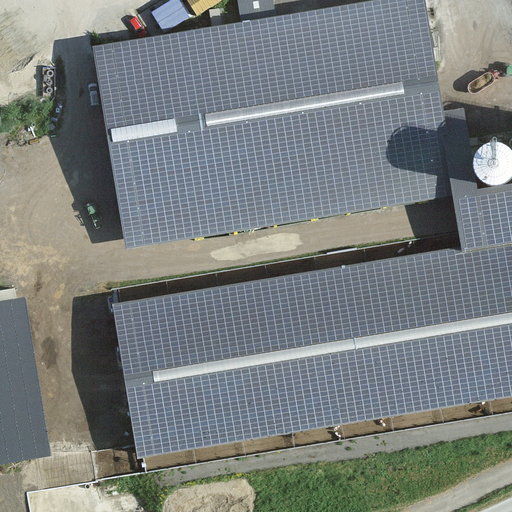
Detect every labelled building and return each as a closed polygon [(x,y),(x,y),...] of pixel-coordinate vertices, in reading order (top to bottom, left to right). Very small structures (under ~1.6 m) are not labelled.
[(166,30),(192,12),(183,0),(166,0),(153,9),(166,30)] [(189,0),(196,12),(221,0),(189,0)] [(240,0),(241,8),(277,5),(276,0),(240,0)] [(419,4),(104,56),(137,250),(452,199),(419,4)] [(505,154),(494,149),(482,153),(476,164),(481,176),(492,182),(504,177),(509,166),(505,154)] [(459,252),(118,310),(145,467),(511,405),(511,203),(452,214),(459,252)] [(21,307),(0,309),(0,472),(44,466),(21,307)]
